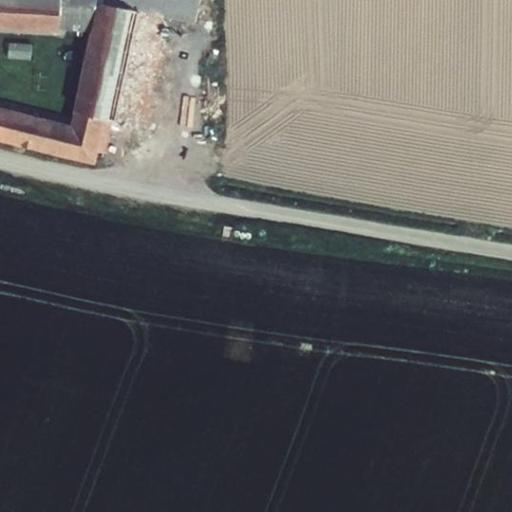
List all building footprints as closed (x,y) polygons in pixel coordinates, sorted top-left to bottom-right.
[(0,0),(0,2),(64,5),(99,7),(101,2),(134,9),(134,8),(171,17),(197,23),(202,0),(0,0)] [(62,30),(64,5),(0,2),(0,141),(97,165),(100,152),(108,153),(113,123),(76,113),(73,126),(59,122),(43,118),(30,115),(15,111),(0,107),(0,28),(61,32),(62,30)] [(101,2),(99,7),(94,31),(76,113),(113,123),(147,130),(171,17),(134,8),(134,9),(101,2)] [(64,5),(62,30),(94,31),(99,7),(64,5)] [(17,104),(15,111),(30,115),(32,108),(17,104)] [(46,106),(43,118),(59,122),(62,109),(46,106)]
